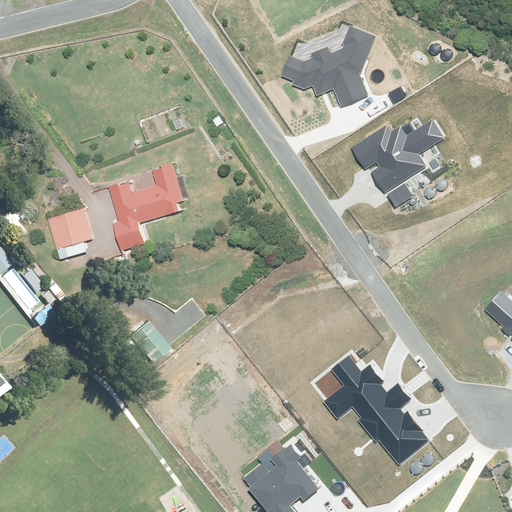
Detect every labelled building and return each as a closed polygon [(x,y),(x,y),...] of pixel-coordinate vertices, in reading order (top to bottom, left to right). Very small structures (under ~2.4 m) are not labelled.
[(291,56),(283,75),(295,80),(293,84),(305,89),(313,86),(317,97),(332,92),(338,108),(368,96),(360,74),(376,36),(350,25),(342,43),(344,44),(342,49),(331,53),(329,47),(310,54),(311,58),(303,61),(291,56)] [(371,172),(384,193),(426,167),(418,154),(444,138),(433,121),(407,136),(401,126),(391,132),(386,125),(352,146),(366,168),(375,162),(379,168),(371,172)] [(107,231),(117,259),(142,252),(137,236),(177,224),(170,179),(150,184),(155,197),(126,204),(124,193),(106,199),(115,227),(107,231)] [(387,195),(395,208),(413,196),(405,184),(387,195)] [(44,233),(54,261),(91,248),(82,221),(44,233)] [(63,296),(50,280),(44,284),(57,301),(63,296)] [(54,299),(46,289),(39,295),(46,304),(54,299)] [(511,300),(502,291),(484,310),(504,326),(502,328),(510,335),(511,332),(511,300)] [(135,345),(139,350),(130,357),(138,366),(146,359),(149,363),(167,348),(145,321),(119,343),(127,352),(135,345)] [(378,440),(399,466),(429,441),(422,432),(423,431),(408,412),(404,415),(400,409),(412,399),(397,381),(387,390),(383,385),(388,381),(371,361),(362,369),(350,354),(331,369),(345,386),(326,401),(338,416),(352,404),(363,417),(358,421),(376,442),(378,440)] [(249,489),(265,511),(297,511),(292,505),(300,499),(304,504),(321,489),(298,461),(303,456),(292,443),(275,458),(268,449),(256,459),(259,463),(242,477),(250,487),(249,489)]
